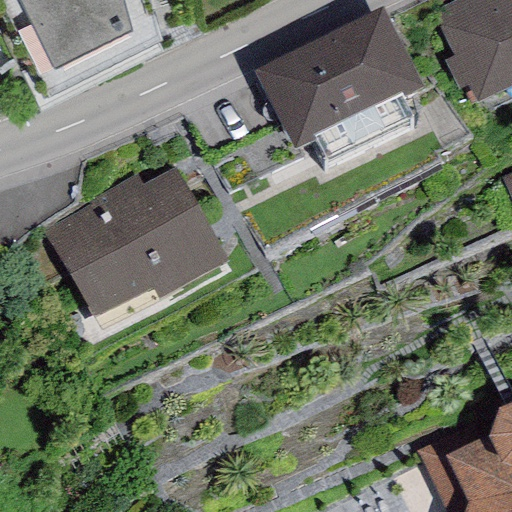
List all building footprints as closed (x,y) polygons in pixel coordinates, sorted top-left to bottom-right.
[(175,0),(41,0),(84,97),(196,49),(175,0)] [(511,21),(463,44),(502,131),(511,126),(511,21)] [(406,43),(279,101),(312,173),(439,114),(406,43)] [(511,179),(500,184),(511,213),(511,179)] [(76,247),(119,334),(235,278),(193,191),(76,247)] [(495,424),(418,459),(441,511),(511,511),(511,432),(501,438),(495,424)]
